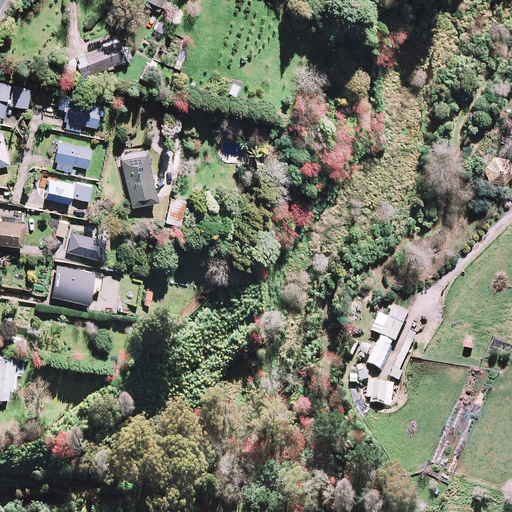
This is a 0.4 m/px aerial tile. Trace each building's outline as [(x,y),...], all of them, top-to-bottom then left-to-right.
[(164,0),(146,0),(145,3),(160,10),(164,0)] [(103,45),(87,51),(77,55),(79,61),(78,62),(83,76),(118,64),(117,62),(132,56),(127,43),(121,45),(118,36),(102,42),(103,45)] [(189,49),(181,46),(173,65),(180,68),(189,49)] [(77,59),(63,56),(59,78),(73,81),(77,59)] [(35,88),(0,80),(0,114),(4,116),(7,102),(27,106),(29,97),(33,98),(35,88)] [(240,83),(232,80),(227,90),(235,94),(240,83)] [(101,103),(68,97),(63,125),(80,128),(81,122),(97,124),(101,103)] [(0,164),(10,162),(3,130),(0,130),(0,164)] [(91,145),(59,139),(53,165),(75,170),(76,166),(72,165),(72,162),(87,165),(91,145)] [(157,198),(146,151),(121,157),(132,204),(157,198)] [(75,179),(51,174),(46,200),(70,204),(75,179)] [(93,182),(78,179),(74,197),(90,200),(93,182)] [(183,202),(169,199),(165,222),(174,223),(179,224),(183,202)] [(0,238),(23,241),(26,218),(0,214),(0,238)] [(68,221),(59,220),(57,233),(66,235),(68,221)] [(94,270),(57,264),(52,294),(89,300),(94,270)] [(154,290),(147,289),(144,303),(151,304),(154,290)] [(402,325),(378,314),(371,331),(395,341),(402,325)] [(358,342),(351,339),(345,353),(352,356),(358,342)] [(11,358),(0,357),(0,397),(4,398),(5,389),(7,389),(11,358)] [(366,369),(358,372),(361,381),(369,378),(366,369)] [(358,374),(349,374),(349,382),(358,382),(358,374)] [(393,384),(369,381),(367,396),(371,397),(371,402),(386,404),(386,399),(391,400),(393,384)]
